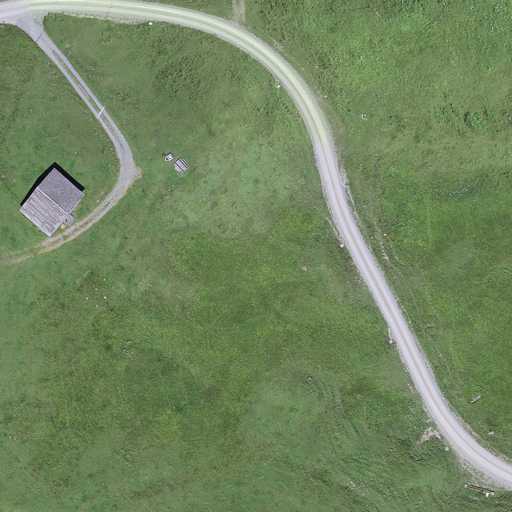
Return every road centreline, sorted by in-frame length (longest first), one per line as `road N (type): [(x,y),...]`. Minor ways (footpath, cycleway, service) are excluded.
road 1 (track): [(0,10),(61,2),(169,12),(246,35),(269,51),(314,98),(345,213),(464,439),(511,474)]
road 2 (track): [(21,6),(99,108),(127,164),(122,188),(88,221),(7,258)]
